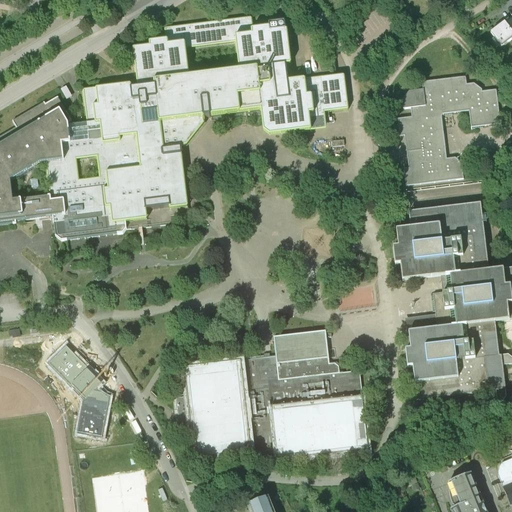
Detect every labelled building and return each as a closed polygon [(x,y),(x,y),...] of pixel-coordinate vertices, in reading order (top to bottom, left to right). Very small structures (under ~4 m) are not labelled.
[(171,40),(137,45),(143,83),(136,84),(89,88),(93,123),(85,124),(79,124),(63,96),(0,133),(0,227),(58,219),(61,238),(67,242),(113,237),(129,236),(133,231),(133,229),(133,226),(145,225),(195,220),(191,159),(190,149),(200,136),(210,121),(219,120),(269,114),(270,132),(278,138),(318,134),(318,130),(332,129),(331,112),(334,112),(352,111),(349,76),(295,82),(294,72),(294,68),(297,68),(292,22),(275,24),(275,28),(267,29),(259,29),(257,17),(169,29),(171,40)] [(506,22),(490,34),(501,48),(511,39),(511,29),(506,22)] [(447,157),(453,156),(449,130),(447,113),(457,112),(473,110),(475,126),(505,125),(503,99),(502,90),(502,88),(489,89),(479,82),(473,83),(472,76),(429,81),(430,88),(415,90),(408,99),(409,108),(416,107),(417,116),(404,117),(405,135),(410,135),(413,159),(408,159),(408,162),(447,157)] [(343,142),(330,143),(330,151),(343,150),(343,142)] [(447,157),(408,162),(409,170),(404,170),(406,187),(463,180),(462,164),(459,164),(459,162),(455,159),(447,160),(447,157)] [(422,211),(408,212),(410,229),(396,231),(398,247),(393,248),(395,265),(400,265),(402,281),(441,277),(441,285),(442,294),(430,295),(432,313),(435,312),(436,324),(437,329),(408,333),(410,350),(405,350),(407,368),(412,368),(416,400),(460,395),(496,391),(497,403),(502,402),(506,397),(503,371),(502,365),(511,364),(511,357),(508,355),(499,356),(495,322),(511,320),(511,268),(489,272),(480,202),(422,209),(422,211)] [(200,367),(183,369),(187,399),(175,401),(177,419),(178,431),(190,430),(193,460),(275,451),(276,462),(368,452),(359,373),(339,374),(339,369),(337,368),(335,367),(330,367),(325,332),(273,338),(275,358),(268,359),(200,367)] [(48,366),(83,402),(77,435),(102,440),(110,398),(106,397),(99,389),(103,385),(66,348),(48,366)] [(511,460),(502,465),(499,468),(498,471),(498,474),(498,478),(510,505),(511,504),(511,506),(511,460)] [(485,511),(471,474),(448,483),(449,485),(449,494),(450,501),(453,509),(450,510),(450,511),(485,511)] [(273,511),(268,498),(247,506),(249,511),(273,511)]
